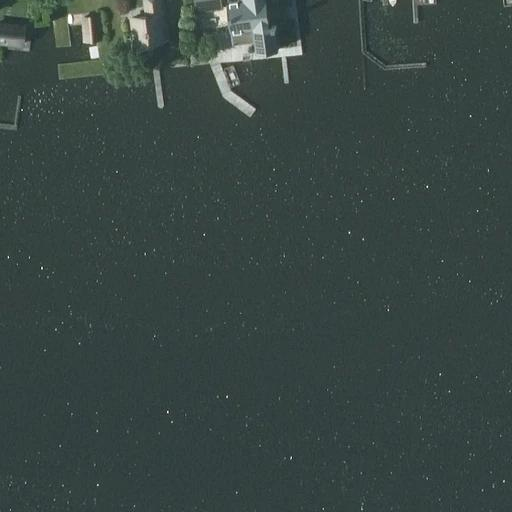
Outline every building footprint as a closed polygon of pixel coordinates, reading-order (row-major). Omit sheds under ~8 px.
[(137,44),(166,40),(160,0),(147,0),(149,16),(134,18),(137,44)] [(195,0),(196,6),(197,11),(223,8),(222,2),(221,0),(195,0)] [(233,0),(228,1),(231,29),(254,27),(256,37),(257,51),(281,48),(278,23),(273,23),(270,5),(276,4),(275,0),(233,0)] [(86,39),(101,37),(99,15),(84,16),(86,39)] [(0,40),(24,43),(26,27),(0,23),(0,40)]
